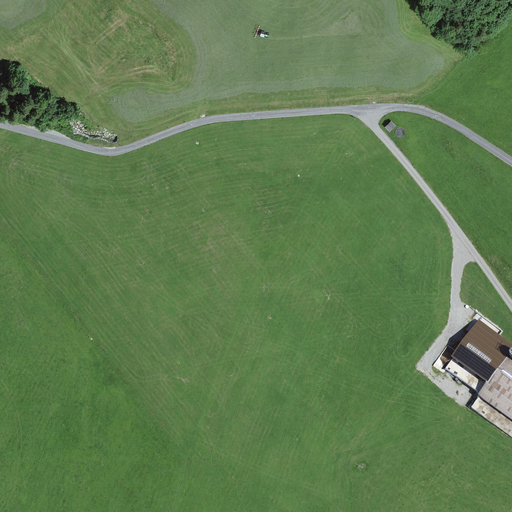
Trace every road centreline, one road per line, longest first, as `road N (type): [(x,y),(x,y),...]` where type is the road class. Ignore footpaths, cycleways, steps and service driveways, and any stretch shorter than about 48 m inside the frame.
road 1 (unclassified): [(511,162),(445,119),(407,107),(208,120),(122,150),(0,125)]
road 2 (track): [(362,109),(511,306)]
